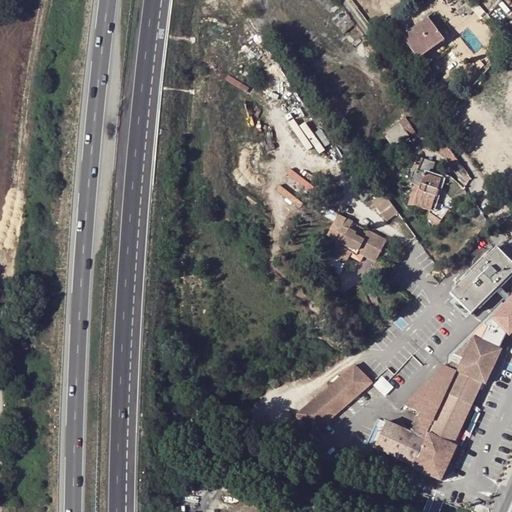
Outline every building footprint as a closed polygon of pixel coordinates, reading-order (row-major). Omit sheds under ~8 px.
[(343,33),(355,24),(346,12),(334,22),(343,33)] [(443,40),(427,17),(401,36),(417,58),(443,40)] [(407,137),(398,123),(385,131),(394,145),(407,137)] [(460,163),(440,138),(432,146),(440,154),(441,152),(455,167),(460,163)] [(414,184),(408,203),(414,205),(430,211),(434,200),(438,201),(445,179),(445,177),(444,177),(443,176),(432,172),(435,162),(421,157),(419,165),(413,163),(411,169),(414,170),(410,182),(414,184)] [(384,192),(373,199),(387,220),(398,213),(384,192)] [(338,214),(331,229),(344,236),(340,243),(336,241),(331,252),(347,260),(352,250),(374,262),(386,240),(368,231),(363,240),(355,236),(356,232),(349,228),(352,222),(338,214)] [(344,236),(331,229),(327,236),(336,241),(340,243),(344,236)] [(511,272),(511,263),(496,247),(450,294),(470,314),(511,272)] [(345,264),(347,260),(331,252),(329,256),(345,264)] [(511,336),(511,298),(492,320),(511,338),(511,336)] [(451,361),(449,368),(481,382),(485,383),(499,349),(471,336),(460,347),(451,356),(451,361)] [(449,368),(442,365),(424,384),(472,405),(481,382),(449,368)] [(317,437),(323,431),(340,415),(371,384),(353,366),(318,401),(300,419),(303,422),(317,437)] [(472,405),(424,384),(403,404),(420,413),(415,425),(412,423),(410,429),(413,430),(411,434),(386,423),(375,449),(414,466),(413,469),(442,482),(457,447),(454,445),(472,405)]
